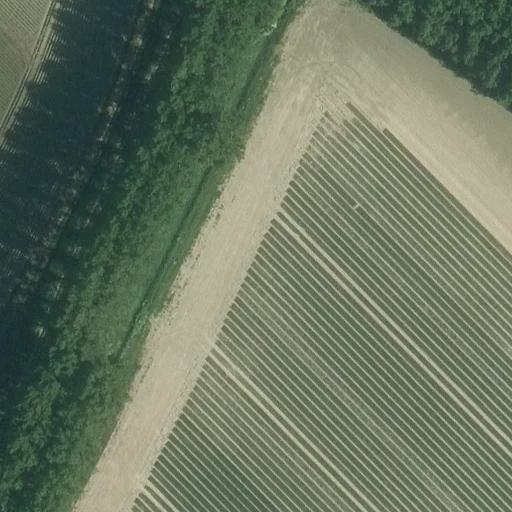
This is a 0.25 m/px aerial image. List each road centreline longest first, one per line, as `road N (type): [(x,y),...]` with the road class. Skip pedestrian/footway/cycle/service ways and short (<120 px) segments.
road 1 (track): [(209,0),(18,460),(0,486)]
road 2 (track): [(164,0),(0,376)]
